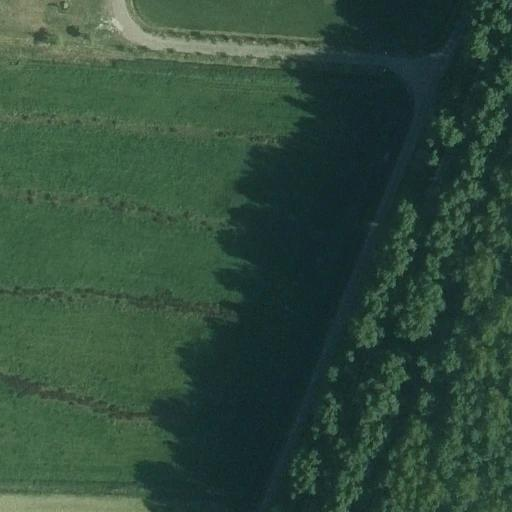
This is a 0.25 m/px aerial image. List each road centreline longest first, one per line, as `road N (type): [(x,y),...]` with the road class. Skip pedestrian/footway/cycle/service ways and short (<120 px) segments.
road 1 (unclassified): [(255,511),(424,72),(463,0)]
road 2 (track): [(308,511),(508,0)]
